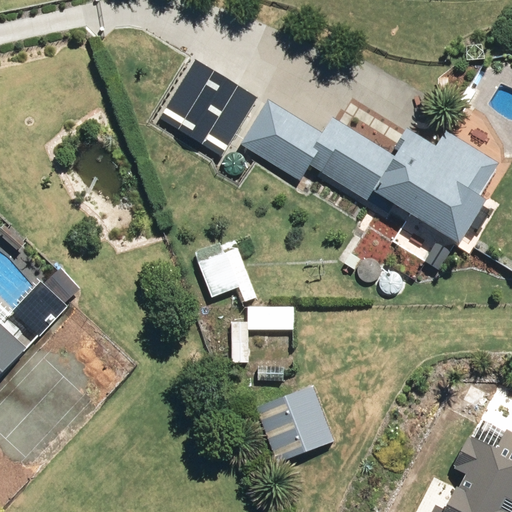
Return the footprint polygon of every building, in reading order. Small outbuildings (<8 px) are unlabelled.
[(223,162),(261,99),(195,59),(157,122),(223,162)] [(490,201),(482,196),(502,163),(448,131),(440,145),(410,127),(397,149),(401,151),(398,156),(334,117),(325,132),(270,99),(242,145),(302,181),(309,171),(387,218),(396,203),(464,244),(490,201)] [(245,290),(231,251),(198,263),(212,302),(245,290)] [(372,258),(358,278),(395,303),(409,282),(372,258)] [(295,308),(251,306),(251,323),(250,330),(294,332),(295,308)] [(0,381),(31,348),(0,319),(0,381)] [(250,330),(251,323),(231,322),(230,356),(250,357),(250,330)] [(337,442),(315,386),(258,407),(279,464),(337,442)] [(511,511),(511,430),(509,429),(498,450),(472,437),(457,469),(469,474),(450,511),(438,505),(434,511),(511,511)]
